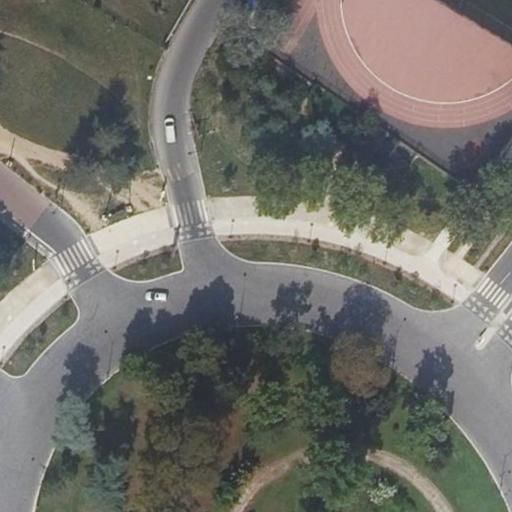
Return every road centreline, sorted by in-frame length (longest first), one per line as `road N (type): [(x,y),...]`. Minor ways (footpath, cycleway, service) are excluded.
road 1 (trunk): [(248,295),(205,270),(170,124),(174,80),(217,0)]
road 2 (trunk): [(0,232),(134,0)]
road 3 (secondary): [(145,318),(106,314),(57,238),(0,191)]
road 4 (primary): [(145,318),(72,369),(19,448)]
road 5 (primary): [(407,342),(321,304),(248,295)]
road 6 (primary): [(511,270),(451,342),(407,342)]
